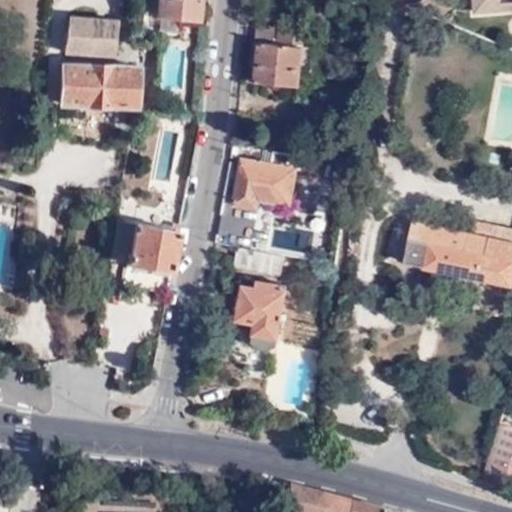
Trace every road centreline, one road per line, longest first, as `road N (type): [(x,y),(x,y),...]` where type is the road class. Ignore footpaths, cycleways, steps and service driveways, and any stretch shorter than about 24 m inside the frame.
road 1 (residential): [(231,0),(219,129),(161,443)]
road 2 (secondary): [(480,511),(267,458),(161,443)]
road 3 (secondary): [(161,443),(0,424)]
